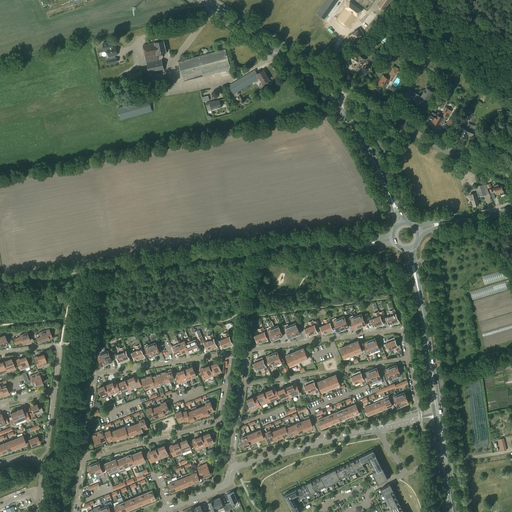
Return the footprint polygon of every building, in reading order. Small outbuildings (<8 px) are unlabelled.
[(285,17),(298,1),(296,0),(287,0),(278,11),(285,17)] [(323,19),(336,0),(325,0),(316,13),(323,19)] [(388,4),(390,0),(380,0),(377,5),(379,8),(381,9),(384,10),(388,4)] [(346,8),(337,19),(347,27),(356,15),(357,16),(359,13),(363,16),(365,14),(350,2),(345,8),(346,8)] [(353,41),(363,34),(360,28),(349,36),(353,41)] [(155,43),(143,45),(149,72),(164,69),(162,59),(164,59),(163,57),(168,56),(167,52),(164,41),(165,40),(165,37),(157,39),(157,42),(155,43)] [(111,41),(102,43),(104,51),(107,50),(109,57),(110,60),(109,60),(110,64),(117,62),(116,58),(115,58),(114,55),(117,55),(115,46),(112,46),(111,41)] [(389,47),(384,56),(388,58),(393,49),(389,47)] [(226,50),(178,62),(183,80),(203,74),(204,77),(231,70),(226,50)] [(354,55),(350,61),(354,63),(352,66),(354,67),(353,68),(353,69),(356,70),(357,69),(358,70),(365,60),(359,56),(358,57),(354,55)] [(372,69),(378,59),(375,57),(368,67),(372,69)] [(384,76),(379,84),(385,87),(388,82),(388,83),(390,80),(393,82),(397,75),(399,72),(395,69),(396,68),(394,66),(386,78),(384,76)] [(254,70),(228,86),(233,94),(257,80),(257,79),(259,78),(262,83),(269,80),(263,70),(257,74),(254,70)] [(142,71),(127,75),(128,82),(143,79),(142,71)] [(46,108),(99,96),(97,86),(39,99),(40,105),(45,104),(46,108)] [(414,92),(409,89),(404,96),(410,100),(409,101),(412,103),(413,102),(417,104),(420,99),(422,100),(423,98),(427,101),(433,93),(427,89),(425,92),(424,92),(421,97),(418,95),(417,96),(413,93),(414,92)] [(148,99),(117,108),(121,120),(152,111),(148,99)] [(212,101),(205,103),(208,111),(221,108),(219,100),(213,102),(212,101)] [(26,106),(0,111),(0,121),(28,115),(26,106)] [(444,111),(443,114),(445,116),(447,117),(451,111),(445,107),(443,111),(444,111)] [(433,120),(432,122),(438,125),(439,124),(441,125),(443,122),(443,123),(445,119),(443,118),(445,116),(443,114),(442,115),(438,112),(436,114),(431,111),(428,117),(433,120)] [(104,114),(51,126),(54,136),(107,124),(104,114)] [(460,132),(459,136),(465,138),(467,134),(472,136),(476,126),(468,123),(467,126),(466,126),(465,129),(462,128),(459,127),(458,131),(460,132)] [(474,193),(470,194),(473,206),(479,204),(476,197),(489,193),(485,184),(483,180),(481,180),(483,184),(477,186),(478,192),(474,193)] [(494,188),(493,188),(495,193),(499,192),(500,194),(500,195),(504,194),(503,191),(504,191),(502,185),(498,187),(498,186),(494,187),(494,188)] [(388,324),(390,323),(396,321),(397,323),(399,322),(398,320),(394,309),(389,311),(391,315),(385,318),(386,320),(386,321),(386,322),(387,322),(388,324)] [(372,326),(374,326),(380,323),(381,325),(383,324),(382,322),(378,312),(374,313),(375,317),(370,320),(371,322),(370,323),(371,324),(372,324),(372,326)] [(366,325),(361,314),(356,316),(360,327),(362,326),(366,325)] [(360,327),(356,316),(355,316),(354,317),(353,315),(349,317),(355,329),(360,327)] [(339,318),(338,318),(343,330),(343,329),(343,328),(344,327),(345,329),(348,327),(344,316),(339,319),(339,318)] [(343,330),(338,318),(338,319),(336,319),(336,318),(332,319),(337,332),(343,329),(343,330)] [(322,333),(324,332),(330,330),(331,332),(333,331),(332,329),(328,319),(324,320),(325,324),(320,327),(320,329),(320,330),(321,331),(322,331),(322,333)] [(294,320),(289,322),(290,325),(295,336),(296,335),(300,334),(295,323),(294,320)] [(310,326),(304,329),(305,331),(305,332),(305,333),(306,333),(307,335),(315,332),(315,334),(317,333),(317,331),(312,321),(308,323),(310,326)] [(287,324),(284,326),(289,338),(293,337),(292,336),(294,335),(294,336),(295,336),(290,325),(288,326),(287,324)] [(273,327),(277,339),(278,338),(277,337),(279,336),(279,338),(283,336),(278,325),(273,328),(273,327)] [(277,339),(273,327),(272,328),(271,328),(270,327),(267,328),(272,341),(277,338),(277,339)] [(260,333),(254,336),(255,338),(255,339),(255,340),(256,340),(257,342),(265,339),(265,341),(267,340),(267,338),(263,328),(258,329),(260,333)] [(40,336),(36,338),(38,343),(48,339),(52,338),(48,329),(39,333),(40,336)] [(20,337),(14,339),(16,344),(22,342),(23,343),(29,340),(26,332),(20,335),(20,337)] [(222,347),(224,346),(230,344),(230,346),(233,345),(232,343),(228,332),(223,334),(225,338),(219,340),(220,342),(220,343),(220,344),(221,345),(222,347)] [(0,344),(0,345),(0,346),(7,343),(10,342),(7,334),(3,334),(4,335),(0,336),(0,344)] [(206,349),(208,348),(214,346),(215,348),(217,347),(216,345),(212,334),(208,336),(209,340),(204,343),(204,344),(204,345),(205,347),(206,347),(206,349)] [(395,340),(394,337),(392,338),(392,340),(385,344),(386,346),(385,347),(386,348),(387,348),(387,350),(393,348),(395,352),(401,349),(400,345),(397,346),(395,340)] [(184,341),(185,344),(188,351),(187,351),(188,353),(194,351),(190,342),(191,341),(190,338),(187,339),(188,340),(184,341)] [(375,338),(369,341),(374,351),(379,349),(375,338)] [(200,345),(200,344),(198,339),(195,340),(191,341),(190,342),(194,351),(199,349),(198,346),(200,345)] [(188,351),(185,344),(184,341),(180,343),(179,340),(176,341),(178,344),(179,343),(183,353),(187,351),(188,351)] [(358,341),(353,343),(358,353),(362,351),(358,341)] [(366,349),(363,350),(365,355),(374,351),(369,341),(364,343),(366,349)] [(160,353),(156,342),(150,345),(150,344),(155,356),(155,355),(160,353)] [(179,343),(178,344),(171,347),(174,353),(176,352),(177,355),(183,353),(179,343)] [(353,343),(349,345),(353,355),(358,353),(353,343)] [(155,356),(150,344),(150,345),(148,345),(147,344),(144,345),(149,358),(154,355),(154,356),(155,356)] [(134,359),(136,358),(142,356),(143,358),(145,357),(144,355),(140,345),(135,346),(137,350),(131,353),(132,355),(132,356),(133,357),(134,359)] [(349,345),(344,346),(349,357),(353,355),(349,345)] [(344,346),(340,348),(344,359),(349,357),(344,346)] [(119,361),(120,361),(126,358),(127,360),(129,359),(128,357),(129,357),(124,347),(120,349),(121,353),(116,355),(117,357),(117,358),(117,359),(118,359),(119,361)] [(304,348),(299,350),(303,361),(308,359),(304,348)] [(299,350),(294,352),(299,362),(303,361),(299,350)] [(112,362),(108,351),(103,353),(102,353),(107,364),(112,362)] [(107,364),(102,353),(100,354),(100,352),(96,354),(101,366),(107,364)] [(272,354),(271,354),(276,365),(276,364),(284,361),(281,355),(279,356),(277,352),(272,354)] [(294,352),(290,354),(294,364),(299,362),(294,352)] [(43,354),(34,358),(38,368),(47,365),(43,354)] [(271,354),(266,356),(270,367),(276,365),(271,354)] [(290,354),(285,356),(290,366),(294,364),(290,354)] [(25,356),(16,360),(20,370),(29,367),(25,356)] [(262,357),(260,358),(261,360),(253,364),(254,365),(254,366),(254,368),(255,368),(256,370),(261,368),(263,372),(267,370),(263,359),(262,357)] [(11,358),(2,362),(6,372),(15,369),(11,358)] [(217,362),(209,366),(213,376),(222,373),(217,362)] [(396,365),(391,367),(395,378),(401,375),(396,365)] [(192,366),(183,370),(187,380),(196,377),(192,366)] [(209,366),(200,369),(204,380),(213,376),(209,366)] [(388,375),(385,376),(387,381),(390,379),(390,380),(395,378),(391,367),(385,369),(388,375)] [(376,368),(371,370),(376,382),(382,380),(376,368)] [(171,369),(166,371),(170,381),(175,379),(171,369)] [(183,370),(174,373),(179,384),(187,380),(183,370)] [(371,370),(366,372),(371,385),(376,382),(371,370)] [(166,371),(161,373),(165,383),(170,381),(166,371)] [(361,373),(360,371),(358,372),(358,374),(351,377),(352,379),(351,380),(352,381),(353,382),(353,384),(359,381),(361,385),(365,383),(361,373)] [(38,373),(29,376),(33,387),(42,383),(38,373)] [(161,373),(157,375),(160,385),(165,383),(161,373)] [(137,375),(128,379),(132,389),(141,386),(137,375)] [(151,375),(146,377),(150,387),(155,385),(155,387),(156,387),(152,377),(151,375)] [(157,375),(152,377),(156,387),(160,385),(157,375)] [(336,375),(331,377),(335,387),(340,385),(336,375)] [(146,377),(141,379),(145,389),(150,387),(146,377)] [(331,377),(327,378),(331,389),(335,387),(331,377)] [(327,378),(322,380),(326,391),(331,389),(327,378)] [(128,379),(119,382),(123,393),(132,389),(128,379)] [(313,380),(311,381),(312,383),(306,385),(304,386),(305,388),(305,389),(305,390),(306,391),(307,392),(312,390),(314,394),(318,392),(314,382),(313,380)] [(322,380),(317,382),(322,393),(326,391),(322,380)] [(116,381),(107,384),(111,395),(120,391),(119,390),(120,390),(117,381),(116,381)] [(295,383),(287,387),(291,397),(300,394),(295,383)] [(107,384),(98,388),(102,398),(111,395),(107,384)] [(0,385),(0,386),(4,395),(8,393),(5,385),(1,387),(0,385)] [(287,387),(278,391),(282,401),(291,397),(287,387)] [(275,388),(266,391),(270,402),(279,398),(275,388)] [(266,391),(257,395),(262,405),(270,402),(266,391)] [(404,392),(399,395),(403,405),(408,403),(404,392)] [(399,395),(393,397),(397,408),(403,405),(399,395)] [(255,396),(247,400),(251,410),(260,406),(255,396)] [(388,397),(383,399),(387,408),(387,407),(392,405),(388,397)] [(208,399),(204,401),(205,404),(206,405),(209,413),(214,411),(212,407),(212,406),(210,402),(209,402),(208,399)] [(383,399),(379,401),(382,409),(387,407),(387,408),(383,399)] [(379,401),(374,403),(377,411),(378,411),(382,409),(379,401)] [(166,402),(160,404),(161,405),(164,413),(169,411),(166,402)] [(374,403),(369,405),(373,413),(377,411),(377,412),(377,411),(374,403)] [(30,413),(32,420),(36,419),(35,416),(43,413),(41,407),(38,408),(36,404),(30,406),(33,413),(30,414),(30,413)] [(355,404),(351,406),(354,415),(354,414),(355,416),(359,414),(358,413),(359,413),(356,406),(357,406),(356,406),(355,404)] [(161,405),(156,407),(159,415),(164,413),(161,405)] [(369,405),(364,407),(365,409),(367,412),(365,413),(366,415),(368,415),(373,413),(369,405)] [(351,406),(346,408),(349,417),(350,417),(349,416),(354,415),(351,406)] [(151,407),(146,409),(150,419),(155,417),(152,409),(151,407)] [(346,408),(341,410),(345,418),(349,417),(346,408)] [(22,409),(16,411),(20,421),(25,419),(26,421),(29,420),(27,413),(27,414),(24,415),(22,409)] [(341,410),(336,412),(340,420),(343,419),(344,419),(345,418),(341,410)] [(10,420),(9,420),(12,427),(15,426),(14,423),(20,421),(16,411),(10,413),(13,420),(10,421),(10,420)] [(181,411),(176,413),(180,423),(185,421),(182,413),(181,411)] [(186,411),(182,413),(185,421),(189,419),(190,421),(187,413),(186,411)] [(336,412),(332,414),(335,422),(336,422),(340,420),(336,412)] [(1,414),(0,414),(0,425),(5,424),(5,425),(8,423),(6,417),(3,419),(1,414)] [(332,414),(327,416),(331,425),(331,424),(335,422),(332,414)] [(309,416),(304,418),(305,420),(308,428),(313,426),(311,423),(309,418),(309,416)] [(321,416),(316,418),(317,420),(318,422),(321,428),(326,426),(322,418),(321,416)] [(327,416),(322,418),(326,426),(330,424),(330,425),(331,425),(327,416)] [(144,419),(139,421),(140,423),(143,431),(148,429),(144,419)] [(305,420),(300,422),(303,430),(308,428),(305,420)] [(300,422),(295,424),(298,432),(303,430),(300,422)] [(289,425),(285,426),(286,428),(289,436),(294,434),(291,426),(290,425),(289,425)] [(125,426),(120,428),(123,436),(128,435),(129,436),(125,426)] [(125,426),(129,436),(133,434),(130,426),(126,428),(125,426)] [(285,426),(280,428),(284,436),(283,437),(284,438),(289,436),(286,428),(285,426)] [(280,428),(276,430),(279,438),(283,437),(284,436),(280,428)] [(110,430),(105,432),(109,442),(114,440),(111,432),(110,430)] [(260,430),(255,432),(259,440),(260,439),(260,440),(263,439),(262,438),(264,438),(264,437),(264,438),(260,430)] [(276,430),(271,432),(274,440),(279,438),(276,430)] [(101,431),(92,434),(96,445),(105,441),(101,431)] [(270,431),(265,433),(269,442),(274,440),(271,432),(270,431)] [(255,432),(251,434),(254,442),(259,440),(255,432)] [(209,433),(201,436),(205,447),(214,443),(209,433)] [(251,434),(246,436),(249,444),(254,442),(251,434)] [(23,436),(18,438),(21,447),(21,446),(26,444),(23,436)] [(201,436),(192,440),(196,450),(205,447),(201,436)] [(239,439),(238,447),(243,444),(244,444),(244,446),(249,444),(246,436),(241,438),(241,439),(240,439),(239,439)] [(37,437),(28,440),(31,446),(39,443),(37,437)] [(18,438),(13,440),(16,448),(21,446),(21,447),(18,438)] [(503,451),(509,450),(507,438),(500,440),(503,451)] [(187,439),(178,443),(182,453),(191,449),(187,439)] [(8,442),(3,444),(7,452),(8,451),(8,452),(8,451),(11,450),(8,442)] [(178,443),(169,446),(173,457),(182,453),(178,443)] [(164,445),(155,449),(160,459),(168,456),(164,445)] [(155,449),(146,452),(151,463),(160,459),(155,449)] [(373,450),(368,453),(366,454),(369,459),(370,458),(375,456),(373,450)] [(141,451),(136,453),(140,463),(145,460),(141,451)] [(136,453),(131,455),(134,464),(135,465),(140,463),(136,453)] [(131,454),(126,456),(129,466),(130,468),(135,466),(135,465),(134,464),(131,455),(131,454)] [(362,463),(369,459),(366,454),(359,457),(362,463)] [(126,456),(121,459),(124,468),(129,466),(126,456)] [(376,456),(375,456),(370,458),(373,465),(379,462),(375,456),(376,456)] [(362,463),(359,457),(354,460),(359,469),(364,467),(362,463)] [(115,459),(110,461),(115,473),(120,471),(119,469),(116,461),(115,459)] [(116,461),(119,469),(120,471),(120,473),(126,471),(124,468),(121,459),(116,461)] [(359,469),(354,460),(349,462),(354,472),(359,469)] [(110,461),(105,463),(110,475),(115,473),(110,461)] [(93,464),(98,475),(106,471),(104,466),(101,467),(99,462),(93,464)] [(354,472),(349,462),(344,465),(349,474),(354,472)] [(382,469),(379,462),(373,465),(377,472),(382,469)] [(93,464),(88,466),(92,477),(97,475),(98,475),(93,464)] [(206,464),(197,467),(202,478),(210,474),(206,464)] [(349,474),(344,465),(340,467),(344,477),(349,474)] [(344,477),(340,467),(335,469),(340,479),(344,477)] [(340,479),(335,469),(330,472),(335,481),(340,479)] [(385,474),(382,469),(377,472),(372,474),(375,479),(385,474)] [(195,470),(191,472),(195,482),(200,480),(196,472),(195,470)] [(191,472),(186,474),(190,484),(195,482),(191,472)] [(335,481),(330,472),(325,474),(330,484),(335,481)] [(186,474),(181,476),(185,486),(190,484),(186,474)] [(330,484),(325,474),(320,476),(325,486),(330,484)] [(387,479),(385,474),(375,479),(377,484),(387,479)] [(181,476),(177,478),(177,480),(181,488),(185,486),(181,476)] [(325,486),(320,476),(320,477),(315,479),(320,489),(325,486)] [(320,489),(315,479),(311,481),(315,491),(320,489)] [(177,480),(173,482),(176,490),(181,488),(177,480)] [(315,491),(311,481),(306,484),(311,493),(315,491)] [(173,482),(168,484),(171,492),(172,492),(175,491),(176,490),(173,482)] [(311,493),(306,484),(305,484),(306,484),(301,486),(306,496),(311,493)] [(383,494),(392,489),(390,484),(380,489),(383,494)] [(306,496),(301,486),(296,488),(299,494),(298,494),(301,498),(306,496)] [(299,494),(296,488),(289,492),(292,497),(298,494),(299,494)] [(392,490),(392,489),(383,494),(385,499),(395,494),(392,490)] [(152,490),(147,492),(151,501),(152,500),(153,501),(155,500),(154,499),(156,499),(153,492),(152,490)] [(147,492),(143,494),(146,503),(146,502),(151,501),(147,492)] [(233,506),(238,504),(233,492),(227,494),(231,502),(227,504),(229,510),(233,508),(233,506)] [(293,499),(292,497),(289,492),(284,494),(287,501),(293,499)] [(143,494),(138,496),(141,505),(146,503),(143,494)] [(397,499),(395,494),(385,499),(387,504),(397,499)] [(138,496),(133,498),(137,506),(140,505),(141,505),(138,496)] [(229,510),(227,504),(223,505),(220,497),(214,500),(219,511),(224,510),(225,511),(229,510)] [(133,498),(128,500),(132,508),(133,508),(137,506),(133,498)] [(296,506),(293,499),(287,501),(291,508),(296,506)] [(399,504),(397,499),(387,504),(390,509),(399,504)] [(118,502),(119,504),(122,511),(123,511),(127,510),(127,511),(124,502),(123,500),(118,502)] [(128,500),(124,502),(127,511),(127,510),(132,508),(128,500)] [(218,511),(219,511),(214,500),(208,502),(212,511),(218,511)] [(103,508),(104,511),(110,511),(110,510),(114,508),(111,501),(105,504),(106,507),(103,508)]
